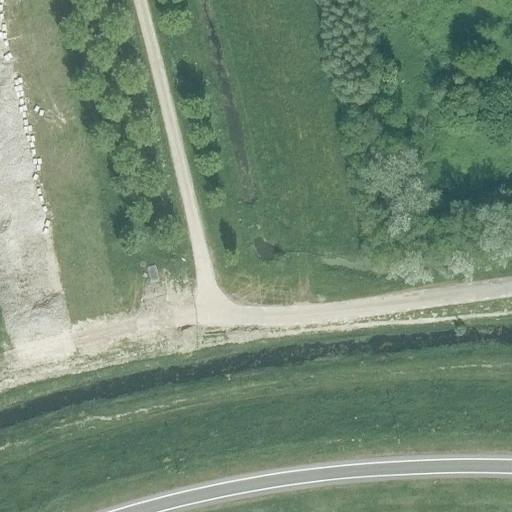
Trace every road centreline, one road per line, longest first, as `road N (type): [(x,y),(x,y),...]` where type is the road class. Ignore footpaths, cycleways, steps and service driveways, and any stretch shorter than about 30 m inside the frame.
road 1 (trunk): [(511,470),(351,473),(145,511)]
road 2 (track): [(213,316),(136,0)]
